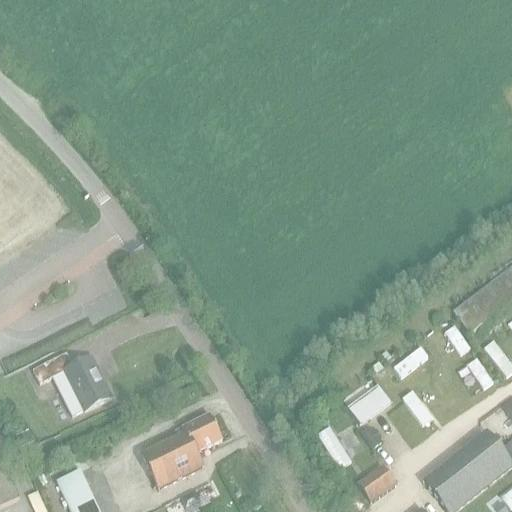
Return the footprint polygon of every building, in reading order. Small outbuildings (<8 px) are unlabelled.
[(469,337),(511,304),(511,269),(452,315),(469,337)] [(469,352),(454,329),(444,336),(460,359),(469,352)] [(511,375),(511,368),(493,344),(483,352),(506,381),(511,375)] [(393,372),(400,381),(427,361),(420,351),(393,372)] [(81,416),(109,403),(90,362),(72,370),(66,356),(42,366),(49,381),(62,375),(81,416)] [(492,386),(476,362),(467,369),(483,393),(492,386)] [(361,429),(390,407),(378,390),(349,412),(361,429)] [(412,395),(402,402),(422,430),(432,423),(412,395)] [(195,458),(222,445),(209,419),(174,435),(176,440),(141,457),(158,492),(201,472),(195,458)] [(380,439),(375,432),(372,432),(370,430),(361,437),(372,453),(381,446),(380,443),(380,439)] [(338,473),(351,465),(329,431),(316,438),(338,473)] [(511,467),(500,452),(487,437),(426,485),(447,511),(460,511),(511,471),(511,467)] [(511,442),(500,452),(511,467),(511,442)] [(372,507),(397,488),(383,470),(358,488),(372,507)] [(68,511),(97,511),(79,473),(55,484),(68,511)]
